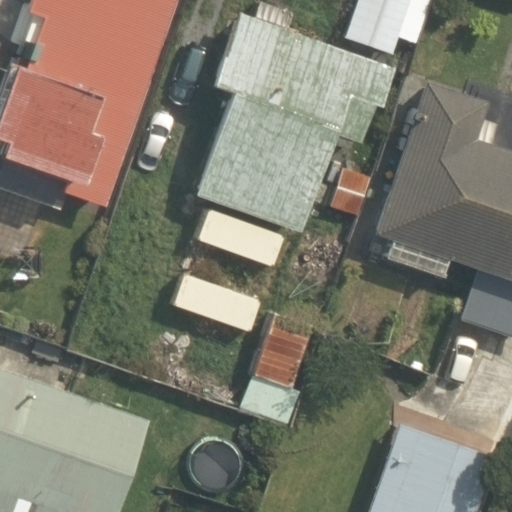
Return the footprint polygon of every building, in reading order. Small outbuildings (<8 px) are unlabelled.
[(29,184),(97,206),(166,0),(23,0),(20,10),(37,16),(17,73),(0,67),(0,68),(0,160),(33,172),(29,184)] [(352,0),(340,40),(386,55),(403,0),(352,0)] [(187,197),(293,234),(328,134),(353,143),(366,107),(372,109),(386,68),(230,13),(204,86),(223,92),(187,197)] [(453,322),(511,340),(511,156),(465,142),(478,102),(417,82),(368,235),(470,268),(453,322)] [(370,175),(335,163),(320,205),(355,217),(370,175)] [(237,410),(275,422),(306,325),(268,313),(237,410)] [(0,511),(110,511),(142,420),(0,371),(0,511)] [(469,511),(487,462),(388,427),(358,511),(469,511)]
